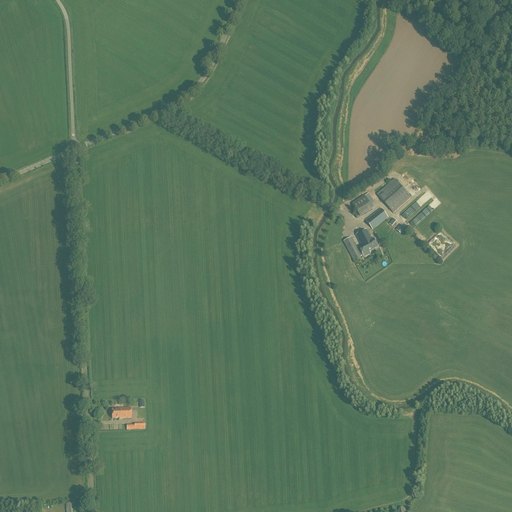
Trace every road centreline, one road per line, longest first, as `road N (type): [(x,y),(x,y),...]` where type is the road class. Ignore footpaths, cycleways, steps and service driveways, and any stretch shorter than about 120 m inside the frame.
road 1 (unclassified): [(92,511),(74,149)]
road 2 (tertiary): [(74,149),(162,113),(193,90),(240,0)]
road 3 (unclassified): [(74,149),(67,21),(57,0)]
